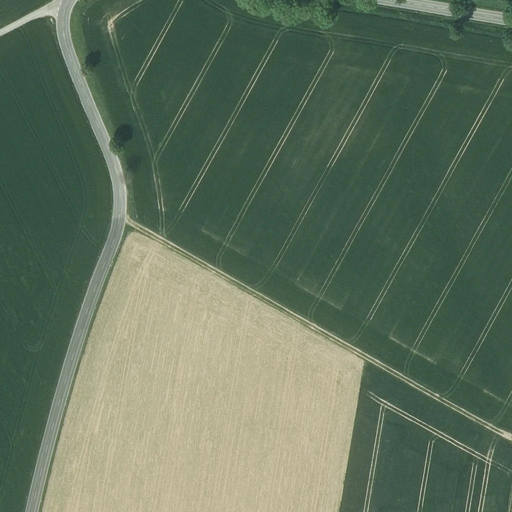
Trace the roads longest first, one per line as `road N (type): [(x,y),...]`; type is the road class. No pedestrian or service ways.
road 1 (tertiary): [(32,511),(75,352),(122,220),(122,174),(66,44),(69,0)]
road 2 (track): [(122,220),(511,438)]
road 3 (secondary): [(511,22),(370,0)]
